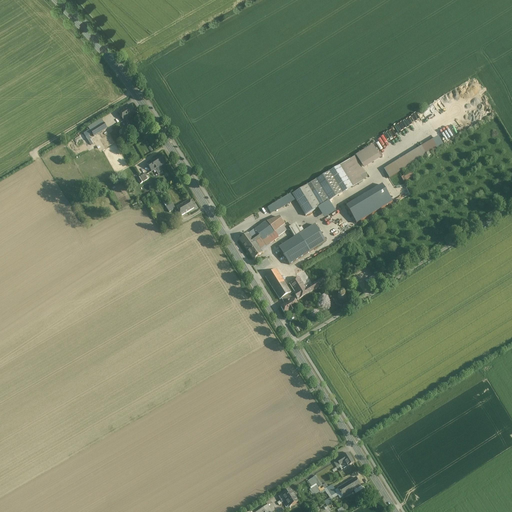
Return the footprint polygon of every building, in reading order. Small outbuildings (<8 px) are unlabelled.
[(131,105),(118,112),(127,127),(130,125),(131,127),(133,126),(134,123),(133,121),(132,120),(131,122),(129,118),(136,114),(131,105)] [(103,123),(99,126),(102,132),(107,129),(103,123)] [(99,126),(91,131),(94,137),(102,132),(99,126)] [(373,145),(355,156),(364,169),(381,159),(373,145)] [(422,149),(385,172),(389,179),(426,156),(422,149)] [(161,155),(147,164),(152,172),(155,170),(158,176),(163,173),(159,167),(166,163),(161,155)] [(352,158),(292,195),(295,199),(305,216),(363,181),(355,169),(360,165),(355,157),(352,158)] [(414,176),(412,172),(401,177),(403,181),(414,176)] [(146,174),(140,177),(143,182),(149,179),(146,174)] [(291,194),(267,208),(271,214),(295,199),(292,195),(291,194)] [(189,200),(176,208),(181,216),(194,208),(189,200)] [(141,201),(133,206),(135,210),(143,206),(141,201)] [(168,205),(165,207),(169,213),(175,209),(172,203),(168,205)] [(279,217),(267,222),(262,225),(255,231),(258,235),(258,234),(261,239),(266,247),(279,238),(278,237),(274,232),(285,225),(279,217)] [(302,233),(296,224),(289,228),(295,238),(302,233)] [(285,225),(274,232),(278,237),(288,229),(285,225)] [(308,237),(286,250),(292,259),(302,253),(302,254),(322,241),(316,231),(312,234),(311,233),(307,235),(308,237)] [(252,239),(248,234),(240,240),(246,249),(254,260),(262,254),(255,243),(261,239),(258,234),(258,235),(252,239)] [(292,259),(286,250),(283,252),(289,262),(292,259)] [(291,293),(276,270),(265,277),(280,300),(281,299),(289,294),(291,293)] [(375,277),(368,282),(371,287),(378,283),(375,277)] [(306,289),(300,293),(296,286),(292,288),(295,293),(293,293),(298,300),(299,300),(309,294),(326,283),(323,278),(306,289)] [(306,289),(301,281),(294,284),(296,286),(300,293),(306,289)] [(350,300),(351,297),(350,293),(348,290),(345,288),(342,288),(338,288),(335,290),(333,293),(332,297),(333,300),(335,303),(338,305),(342,306),(345,305),(348,303),(350,300)] [(285,304),(280,307),(286,316),(299,308),(295,302),(298,300),(293,293),(290,295),(292,298),(293,299),(285,304)] [(289,294),(281,299),(285,304),(293,299),(292,298),(289,294)] [(354,463),(348,454),(342,457),(348,467),(354,463)] [(342,457),(337,461),(337,462),(340,466),(341,465),(344,470),(348,467),(342,457)] [(316,476),(313,478),(308,482),(311,487),(310,488),(311,489),(310,490),(313,496),(320,492),(318,488),(322,486),(316,476)] [(356,478),(337,489),(342,498),(361,486),(356,478)] [(335,490),(332,485),(328,487),(327,488),(330,493),(335,490)] [(290,490),(282,495),(284,499),(283,499),(285,502),(294,496),(290,490)] [(294,496),(285,502),(286,505),(287,504),(289,508),(298,502),(294,496)] [(257,511),(267,505),(266,503),(255,509),(257,511)]
